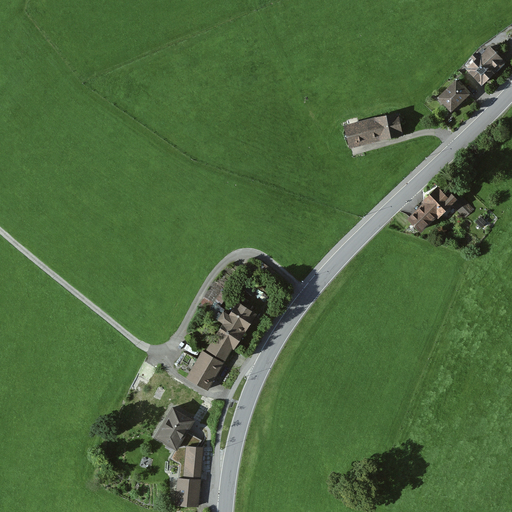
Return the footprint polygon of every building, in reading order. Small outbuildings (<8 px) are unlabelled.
[(504,63),(485,44),(465,64),(484,83),(504,63)] [(469,97),(456,85),(439,101),(452,114),(469,97)] [(404,136),(400,113),(343,125),(347,147),(404,136)] [(408,220),(420,233),(456,199),(441,183),(423,200),(426,203),(408,220)] [(474,211),(461,198),(452,207),(465,220),(474,211)] [(491,224),(485,219),(478,228),(483,233),(491,224)] [(243,276),(232,267),(220,282),(231,291),(243,276)] [(229,293),(217,286),(208,300),(220,308),(229,293)] [(255,315),(238,304),(210,349),(228,360),(255,315)] [(222,361),(204,351),(189,378),(206,388),(222,361)] [(195,416),(173,402),(155,431),(177,445),(195,416)] [(173,511),(194,511),(200,461),(185,459),(181,490),(176,489),(173,511)]
